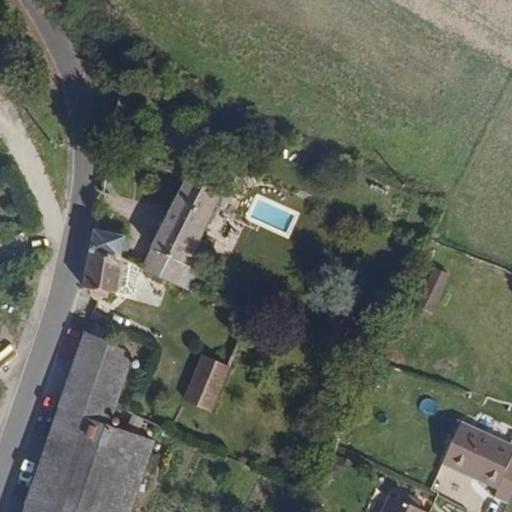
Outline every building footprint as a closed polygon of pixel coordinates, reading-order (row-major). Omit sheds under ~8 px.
[(181,289),(223,197),(190,181),(145,276),(181,289)] [(124,247),(97,236),(93,256),(117,265),(124,247)] [(116,295),(126,268),(117,265),(93,256),(84,294),(93,310),(97,298),(104,301),(107,291),(116,295)] [(136,302),(145,276),(126,268),(116,295),(136,302)] [(117,402),(136,351),(86,333),(19,511),(79,511),(81,509),(67,504),(91,435),(95,436),(108,398),(117,402)] [(214,414),(231,367),(204,357),(187,403),(214,414)] [(132,511),(159,440),(110,421),(117,402),(108,398),(95,436),(91,435),(67,504),(81,509),(79,511),(132,511)] [(511,433),(472,413),(453,450),(507,478),(502,487),(511,491),(511,433)] [(429,511),(435,500),(394,481),(378,511),(429,511)]
